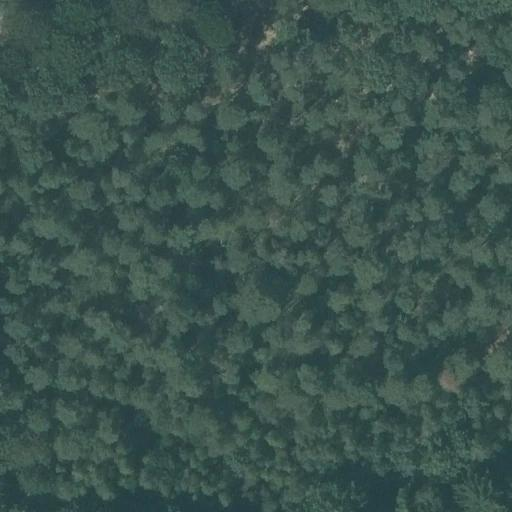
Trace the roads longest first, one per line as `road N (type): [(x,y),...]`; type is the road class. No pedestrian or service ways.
road 1 (track): [(229,0),(0,40)]
road 2 (track): [(511,385),(343,490)]
road 3 (track): [(32,491),(194,511)]
